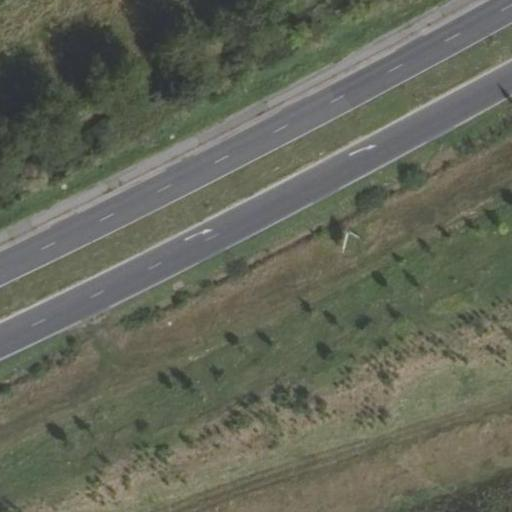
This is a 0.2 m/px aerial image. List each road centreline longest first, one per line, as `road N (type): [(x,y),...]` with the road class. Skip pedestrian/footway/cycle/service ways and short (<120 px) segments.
road 1 (primary): [(511,4),(0,268)]
road 2 (primary): [(0,340),(511,78)]
